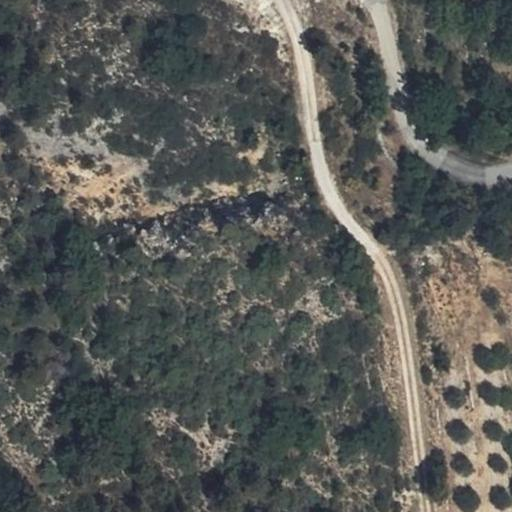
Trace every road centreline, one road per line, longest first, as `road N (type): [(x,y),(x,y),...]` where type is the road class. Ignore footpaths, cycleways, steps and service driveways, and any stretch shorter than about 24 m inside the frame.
road 1 (track): [(277,0),(297,39),(306,125),(342,212),(401,307),(426,511)]
road 2 (track): [(511,168),(479,177),(438,167),(401,120),(373,0)]
